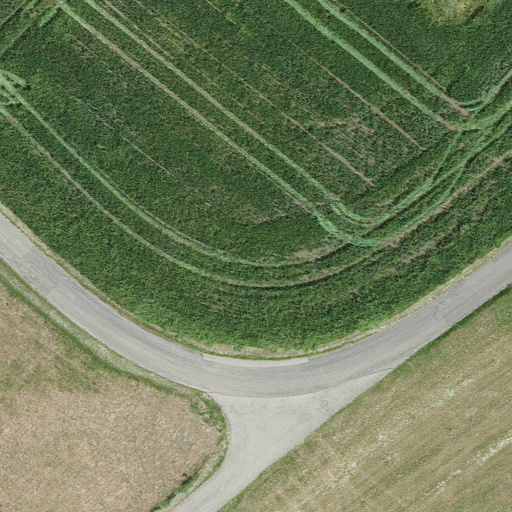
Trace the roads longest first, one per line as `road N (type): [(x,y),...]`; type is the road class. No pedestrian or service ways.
road 1 (unclassified): [(0,237),(125,338),(192,375),(263,394),(294,390)]
road 2 (unclassified): [(294,390),(334,387),(410,347),(511,271)]
road 3 (unclassified): [(294,390),(252,465),(199,511)]
